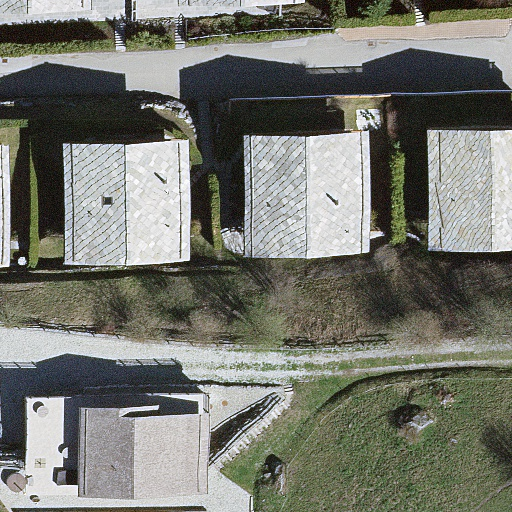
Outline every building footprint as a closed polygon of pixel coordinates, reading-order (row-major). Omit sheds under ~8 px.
[(0,0),(0,12),(91,9),(90,0),(0,0)] [(90,0),(91,9),(0,12),(0,34),(287,24),(285,1),(174,7),(173,0),(90,0)] [(511,122),(425,128),(432,258),(511,253),(511,122)] [(368,128),(236,133),(242,265),(374,259),(368,128)] [(183,135),(57,142),(64,274),(190,267),(183,135)] [(0,142),(0,141),(0,270),(9,270),(0,142)] [(208,395),(27,404),(32,506),(213,497),(208,395)]
